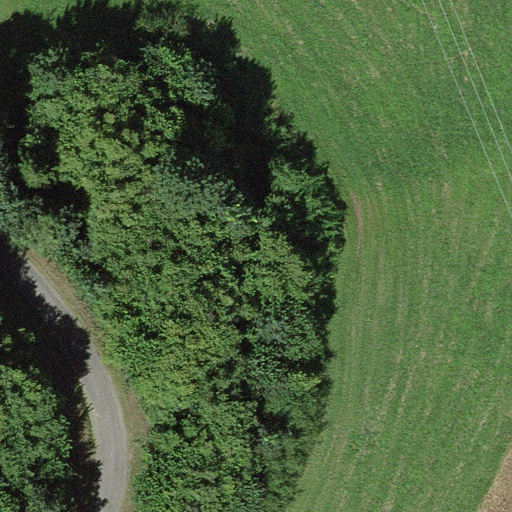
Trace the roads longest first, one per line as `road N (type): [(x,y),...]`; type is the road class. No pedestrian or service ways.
road 1 (track): [(0,65),(86,230),(93,306),(82,355)]
road 2 (track): [(0,246),(46,295),(101,399),(110,478),(101,511)]
